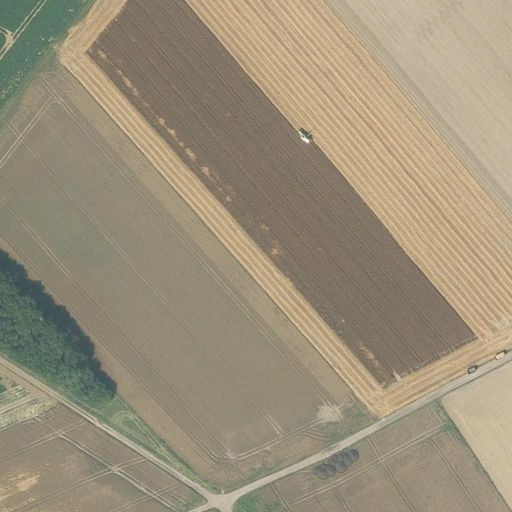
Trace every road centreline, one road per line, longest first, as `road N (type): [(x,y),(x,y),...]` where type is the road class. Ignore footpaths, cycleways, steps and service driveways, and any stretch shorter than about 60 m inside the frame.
road 1 (track): [(191,511),(281,479),(511,357)]
road 2 (track): [(0,356),(218,499),(226,511)]
road 3 (track): [(0,120),(95,0)]
